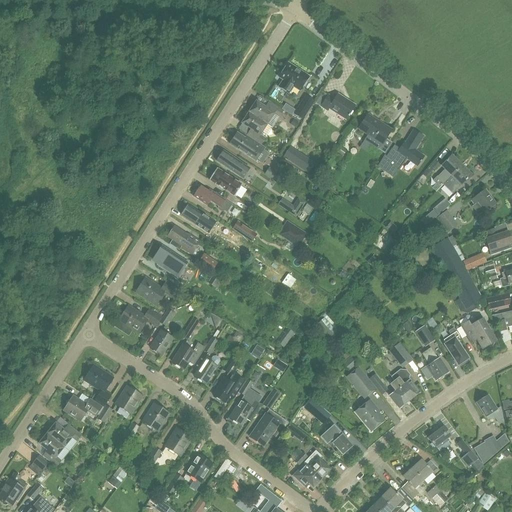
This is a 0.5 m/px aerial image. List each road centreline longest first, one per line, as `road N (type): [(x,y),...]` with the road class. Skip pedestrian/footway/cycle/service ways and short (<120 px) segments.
road 1 (residential): [(85,333),(295,10)]
road 2 (residential): [(312,511),(231,451),(180,392),(85,333)]
road 3 (residential): [(295,10),(461,137),(511,193)]
road 4 (residential): [(318,511),(419,417),(511,357)]
road 5 (residential): [(0,463),(85,333)]
